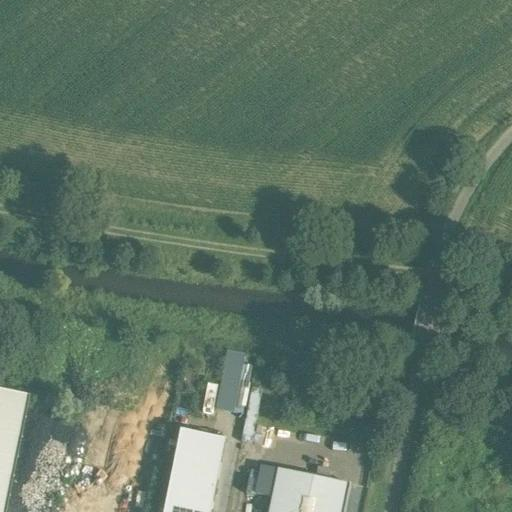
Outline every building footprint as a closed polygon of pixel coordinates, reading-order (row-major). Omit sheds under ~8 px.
[(249,414),(250,366),(244,366),(245,353),(221,352),(219,413),(249,414)] [(0,511),(4,511),(27,400),(0,394),(0,511)] [(210,511),(224,444),(180,436),(165,511),(210,511)] [(256,496),(273,500),(278,473),(261,470),(256,496)] [(317,470),(315,480),(328,483),(330,473),(317,470)] [(345,511),(350,487),(328,483),(315,480),(278,473),(273,500),(270,511),(345,511)]
